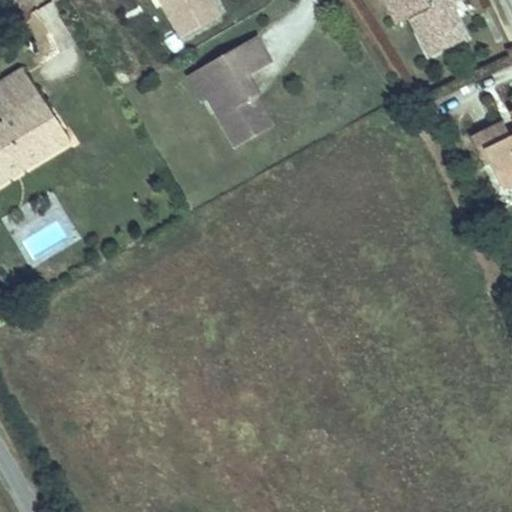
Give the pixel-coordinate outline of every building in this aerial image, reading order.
[(159,0),(183,39),(219,17),(208,0),(159,0)] [(404,0),(429,47),(464,30),(450,0),(404,0)] [(251,27),(196,60),(211,85),(204,90),(233,139),(269,117),(251,88),(240,69),(245,66),(267,53),(251,27)] [(0,122),(39,99),(12,53),(0,61),(0,122)] [(196,60),(183,67),(198,93),(204,90),(211,85),(196,60)] [(245,66),(240,69),(251,88),(256,85),(245,66)] [(39,99),(0,122),(0,184),(66,143),(39,99)] [(496,119),(472,130),(483,156),(489,154),(499,176),(511,170),(511,105),(510,106),(511,111),(511,122),(501,128),(496,119)]
